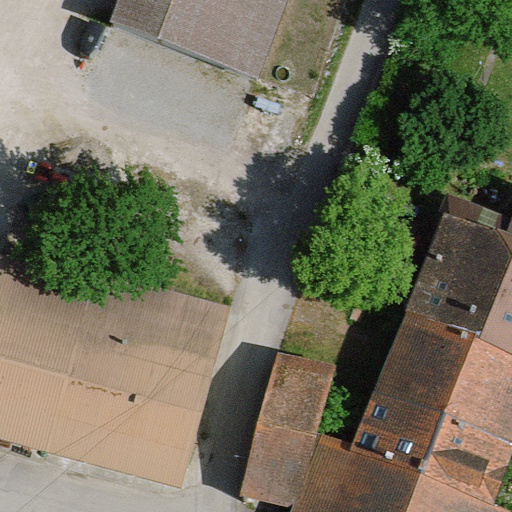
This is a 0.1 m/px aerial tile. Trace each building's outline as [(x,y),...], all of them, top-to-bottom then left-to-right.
[(128,0),(117,34),(254,84),(285,0),(128,0)] [(412,325),(511,364),(511,249),(508,248),(494,245),(449,228),(412,325)] [(0,313),(209,371),(224,319),(93,280),(90,292),(0,267),(0,313)] [(209,371),(0,313),(0,423),(17,428),(154,466),(181,474),(184,460),(209,371)] [(511,364),(412,325),(355,460),(473,503),(493,451),(509,457),(511,450),(511,364)] [(257,482),(304,494),(319,446),(333,383),(279,368),(247,500),(252,501),(257,482)] [(296,511),(332,511),(355,460),(319,446),(304,494),(296,511)] [(488,511),(490,509),(473,503),(355,460),(332,511),(488,511)]
